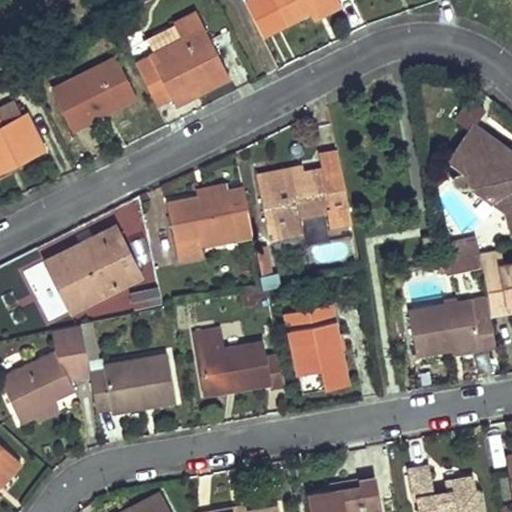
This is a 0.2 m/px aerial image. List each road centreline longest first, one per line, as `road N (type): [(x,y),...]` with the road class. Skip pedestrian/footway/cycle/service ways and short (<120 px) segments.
road 1 (residential): [(0,239),(373,50),(449,41),(475,49),(511,78)]
road 2 (residential): [(511,393),(118,464),(71,486),(49,511)]
